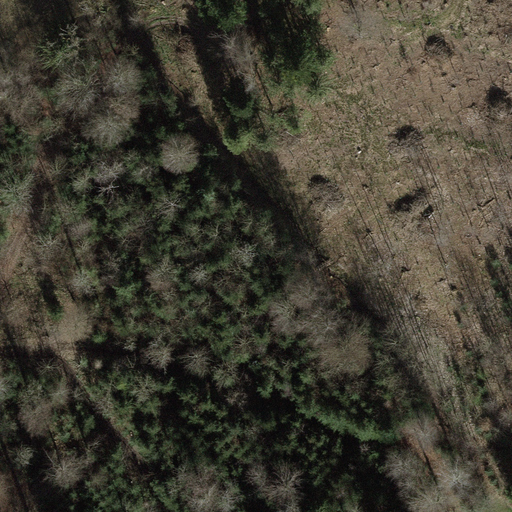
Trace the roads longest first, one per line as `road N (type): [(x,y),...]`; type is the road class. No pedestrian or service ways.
road 1 (track): [(0,354),(63,347),(128,352),(432,455)]
road 2 (track): [(0,281),(59,134),(127,40)]
road 3 (track): [(172,511),(81,388),(63,347)]
